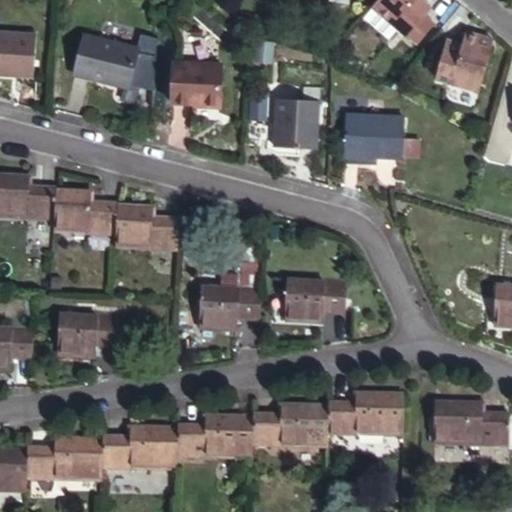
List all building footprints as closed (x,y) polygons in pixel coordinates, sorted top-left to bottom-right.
[(417,0),(379,0),(374,6),(365,17),(390,38),(399,27),(408,35),(427,14),(415,3),(417,0)] [(437,22),(427,14),(408,35),(418,44),(437,22)] [(0,72),(34,76),(36,33),(0,30),(0,72)] [(130,86),(140,47),(87,32),(76,73),(130,86)] [(467,32),(464,46),(461,55),(445,51),(437,77),(481,88),(493,40),(467,32)] [(461,55),(464,46),(448,41),(445,51),(461,55)] [(176,59),(175,100),(223,102),(224,60),(176,59)] [(319,99),(278,96),(274,144),(316,147),(319,99)] [(403,159),(405,118),(346,115),(344,153),(368,155),(369,157),(403,159)] [(57,181),(57,179),(37,178),(37,168),(0,167),(0,209),(56,211),(57,181)] [(120,198),(120,194),(99,194),(99,183),(57,181),(56,211),(56,224),(119,226),(120,198)] [(119,240),(182,241),(184,211),(163,211),(162,200),(120,198),(119,226),(119,240)] [(222,284),(239,286),(240,273),(224,272),(222,284)] [(348,311),(350,280),(291,277),(289,318),(327,321),(328,311),(348,311)] [(511,277),(504,277),(501,319),(511,320),(511,277)] [(260,317),(262,287),(239,286),(222,284),(204,283),(201,324),(239,326),(240,316),(260,317)] [(121,351),(124,321),(64,318),(62,359),(99,361),(100,349),(121,351)] [(34,358),(34,333),(0,330),(0,372),(11,373),(12,362),(33,364),(34,358)] [(362,403),(337,401),(336,406),(334,433),(410,437),(413,395),(362,393),(362,403)] [(284,416),(260,414),(260,419),(259,444),(334,448),(334,433),(336,406),(285,404),(284,416)] [(511,451),(511,419),(494,418),(494,409),(442,406),(439,446),(511,451)] [(210,432),(182,431),(181,457),(258,460),(259,444),(260,419),(210,417),(210,432)] [(133,445),(105,444),(104,469),(181,473),(181,457),(182,431),(134,429),(133,445)] [(59,454),(32,452),(31,457),(30,482),(103,486),(104,469),(105,444),(60,442),(59,454)] [(0,498),(29,500),(30,482),(31,457),(0,455),(0,498)]
